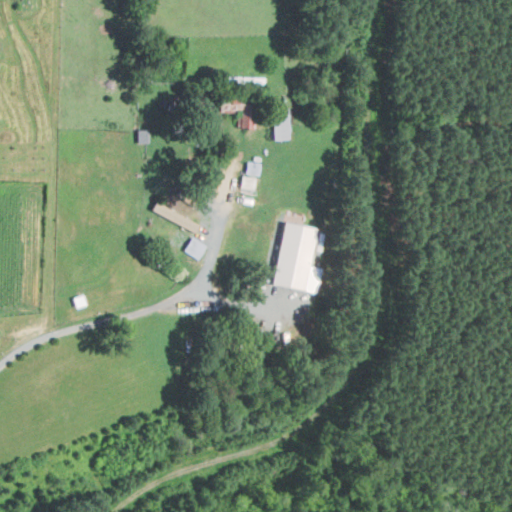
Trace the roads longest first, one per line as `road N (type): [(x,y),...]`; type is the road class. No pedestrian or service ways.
road 1 (residential): [(114,511),(185,470),(299,425),(336,398),(367,360),(375,0)]
road 2 (residential): [(0,366),(58,332),(169,300),(216,253)]
